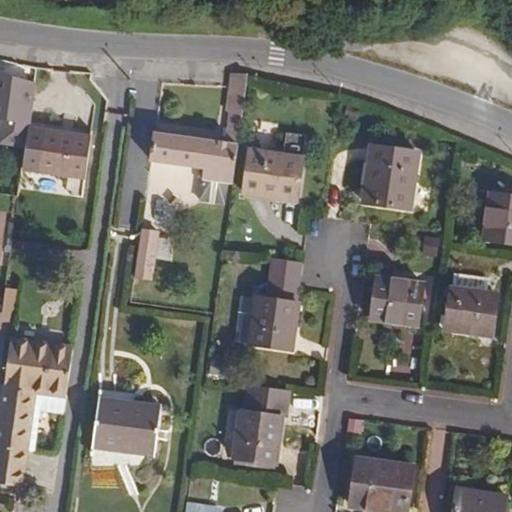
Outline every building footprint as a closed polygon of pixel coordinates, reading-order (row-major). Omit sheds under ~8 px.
[(0,118),(31,123),(37,80),(0,74),(0,118)] [(228,192),(231,173),(234,173),(247,78),(231,77),(227,102),(229,102),(225,131),(156,122),(152,150),(200,157),(199,168),(223,172),(220,190),(228,192)] [(347,105),(344,114),(354,118),(357,109),(347,105)] [(84,174),(90,136),(45,129),(39,168),(84,174)] [(412,206),(420,149),(374,143),(366,200),(412,206)] [(298,199),(304,156),(249,148),(243,191),(298,199)] [(220,190),(223,172),(199,168),(197,203),(221,206),(220,190)] [(169,258),(177,210),(160,207),(162,191),(146,189),(140,226),(163,229),(159,257),(169,258)] [(511,239),(511,193),(492,191),(485,236),(511,239)] [(154,283),(161,235),(143,233),(143,236),(136,281),(154,283)] [(428,241),(424,257),(438,260),(440,243),(428,241)] [(301,295),(304,269),(277,266),(272,295),(301,299),(301,295)] [(419,322),(424,283),(377,276),(371,314),(419,322)] [(492,333),(498,293),(450,286),(445,326),(492,333)] [(13,341),(20,292),(7,290),(1,334),(1,340),(13,341)] [(299,308),(301,299),(272,295),(271,304),(299,308)] [(239,346),(251,348),(258,302),(246,301),(239,346)] [(294,356),(301,309),(299,308),(271,304),(258,302),(251,350),(294,356)] [(68,396),(74,349),(13,341),(0,437),(0,484),(23,487),(28,452),(26,452),(34,391),(67,395),(68,396)] [(215,364),(212,377),(227,380),(228,366),(215,364)] [(64,414),(67,395),(34,391),(26,452),(28,452),(35,453),(41,411),(64,414)] [(290,395),(252,391),(248,416),(287,421),(290,395)] [(154,452),(162,406),(99,395),(92,442),(154,452)] [(287,426),(287,421),(248,416),(247,421),(284,425),(287,426)] [(277,470),(284,425),(247,421),(242,420),(237,465),(277,470)] [(407,511),(415,466),(357,457),(350,502),(407,511)] [(506,511),(509,495),(459,487),(455,511),(506,511)]
